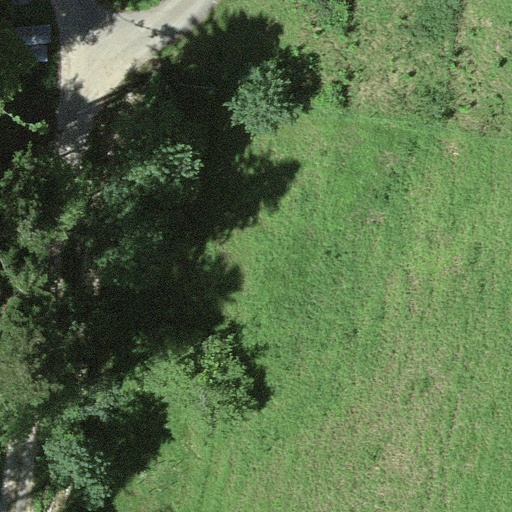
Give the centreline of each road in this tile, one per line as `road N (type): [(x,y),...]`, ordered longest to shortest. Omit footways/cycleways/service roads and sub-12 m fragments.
road 1 (track): [(42,0),(0,340)]
road 2 (track): [(196,0),(150,28),(33,69)]
